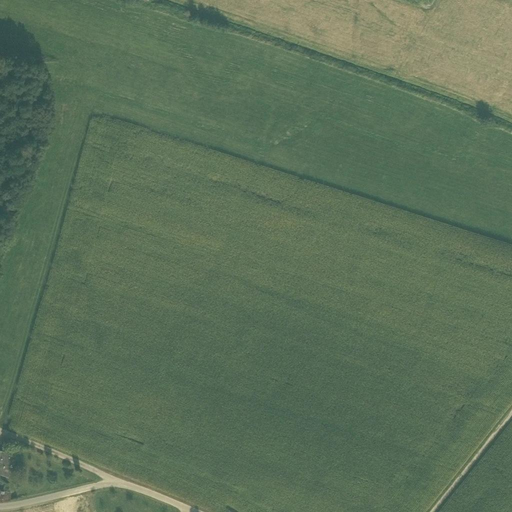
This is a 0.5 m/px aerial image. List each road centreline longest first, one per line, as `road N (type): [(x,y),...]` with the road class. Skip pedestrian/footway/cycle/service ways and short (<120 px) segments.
road 1 (unclassified): [(193,511),(111,480),(0,505)]
road 2 (track): [(433,511),(511,415)]
road 3 (track): [(111,480),(0,433)]
